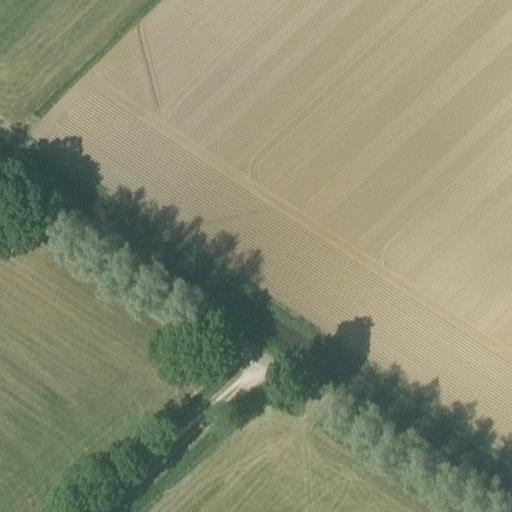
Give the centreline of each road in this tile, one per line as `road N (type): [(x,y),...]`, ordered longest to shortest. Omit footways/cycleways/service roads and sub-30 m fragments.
road 1 (unclassified): [(486,511),(0,192)]
road 2 (track): [(268,369),(114,511)]
